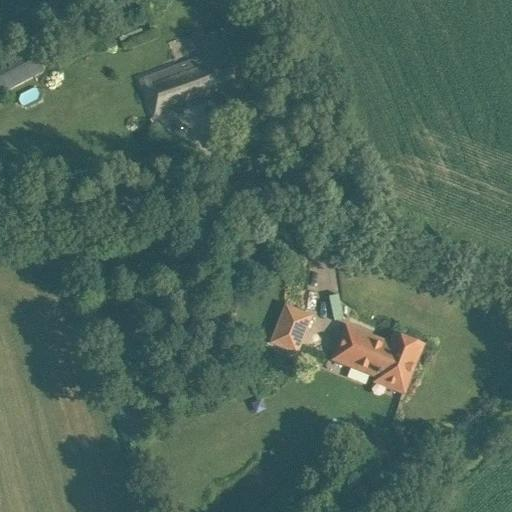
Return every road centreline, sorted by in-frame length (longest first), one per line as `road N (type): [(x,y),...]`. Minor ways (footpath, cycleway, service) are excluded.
road 1 (unclassified): [(511,283),(283,203),(0,215)]
road 2 (track): [(406,511),(511,417)]
